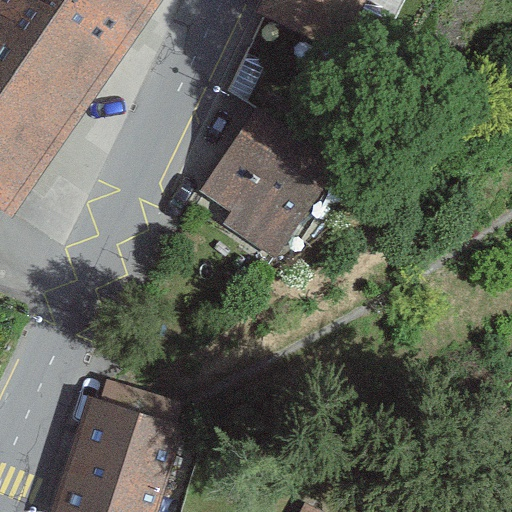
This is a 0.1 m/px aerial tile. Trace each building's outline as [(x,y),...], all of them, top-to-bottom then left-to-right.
[(141,0),(0,0),(0,199),(5,202),(141,0)] [(244,0),(241,10),(339,50),(359,0),(244,0)] [(330,149),(251,100),(200,184),(225,199),(214,218),(267,251),(330,149)] [(140,511),(159,416),(77,400),(56,509),(71,511),(140,511)] [(326,511),(300,499),(292,511),(326,511)]
